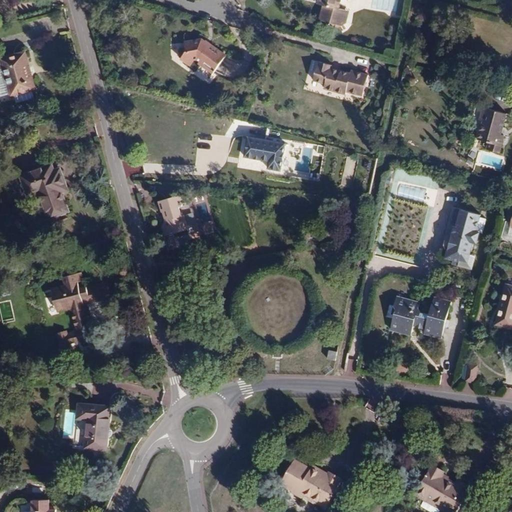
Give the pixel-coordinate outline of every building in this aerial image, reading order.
[(341,0),(319,0),(319,3),(325,5),(320,19),(331,22),(335,29),(346,23),(344,20),(346,11),(340,9),(341,0)] [(225,56),(202,39),(186,42),(187,51),(181,58),(190,65),(194,60),(196,59),(196,58),(200,61),(199,63),(213,73),(225,56)] [(3,59),(4,60),(13,93),(13,94),(34,88),(25,54),(3,59)] [(13,93),(4,60),(0,61),(0,89),(2,96),(13,93)] [(345,95),(346,92),(347,88),(360,92),(363,82),(366,83),(368,75),(351,70),(350,73),(331,68),(331,65),(319,62),(314,80),(326,84),(324,88),(345,95)] [(347,88),(346,92),(362,96),(366,83),(363,82),(360,92),(347,88)] [(487,122),(482,137),(506,143),(508,137),(503,135),(509,115),(487,108),(483,121),(487,122)] [(281,171),(285,143),(248,137),(245,157),(269,161),(268,168),(281,171)] [(506,143),(482,137),(481,140),(492,143),(490,150),(502,154),(506,143)] [(21,175),(28,195),(28,196),(40,192),(49,218),(69,211),(63,192),(68,190),(60,168),(54,170),(52,164),(21,175)] [(17,199),(28,195),(21,175),(5,181),(10,194),(15,192),(17,199)] [(189,230),(185,215),(183,215),(181,207),(182,207),(185,203),(182,195),(160,201),(163,212),(165,212),(167,220),(165,220),(162,225),(166,236),(189,230)] [(450,208),(438,257),(446,259),(454,261),(455,259),(460,260),(461,254),(469,256),(472,243),(476,244),(478,233),(475,232),(479,215),(461,211),(456,229),(454,228),(458,210),(450,208)] [(311,331),(314,325),(316,318),(317,312),(317,305),(315,298),(313,293),(311,289),(308,286),(305,282),(300,278),(295,275),(291,274),(285,273),(281,272),(277,272),(272,273),(268,274),(265,275),(261,277),(258,279),(254,283),(249,287),(247,291),(244,297),(243,303),(242,307),(242,311),(242,317),(244,321),(246,327),(247,330),(251,334),(254,338),(257,340),(260,342),(264,344),(267,346),(270,347),(273,347),(273,358),(283,358),(283,348),(288,347),(294,345),(299,342),(304,339),(308,335),(311,331)] [(111,298),(106,281),(80,288),(77,273),(63,277),(65,285),(52,288),(58,312),(71,309),(77,329),(91,326),(85,305),(111,298)] [(511,285),(508,285),(497,323),(511,327),(511,285)] [(396,309),(393,319),(391,330),(411,335),(413,326),(425,329),(424,334),(442,338),(445,327),(448,327),(450,320),(447,320),(452,301),(435,297),(430,315),(422,313),(419,308),(421,302),(401,297),(396,299),(395,306),(396,309)] [(386,317),(393,319),(396,309),(395,306),(390,305),(386,317)] [(90,342),(87,329),(66,335),(69,347),(90,342)] [(335,361),(337,352),(329,350),(327,359),(335,361)] [(476,382),(477,365),(466,364),(465,381),(476,382)] [(107,449),(111,406),(80,403),(79,418),(89,419),(86,447),(107,449)] [(301,458),(300,460),(312,467),(313,464),(301,458)] [(312,467),(300,460),(288,482),(300,488),(299,491),(309,497),(310,495),(331,506),(347,477),(334,470),(333,471),(319,464),(316,469),(314,473),(310,470),(312,467)] [(449,473),(451,470),(452,468),(440,462),(424,493),(461,511),(463,511),(478,482),(466,476),(463,480),(456,476),(449,473)] [(32,511),(55,511),(55,509),(50,509),(50,500),(32,501),(32,511)]
